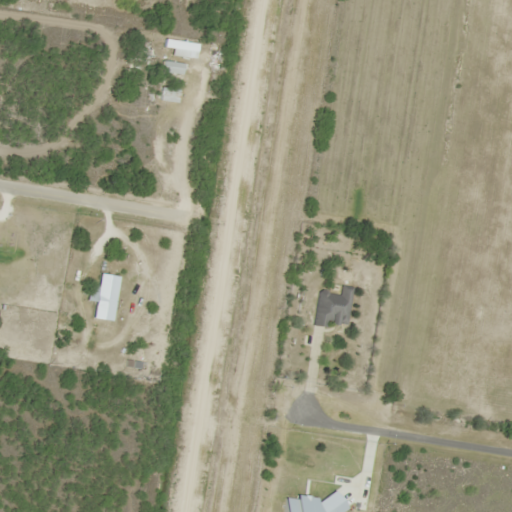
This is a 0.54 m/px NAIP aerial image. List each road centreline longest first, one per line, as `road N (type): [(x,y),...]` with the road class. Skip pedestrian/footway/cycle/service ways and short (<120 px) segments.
road 1 (residential): [(511,446),(313,414)]
road 2 (residential): [(0,184),(188,216)]
